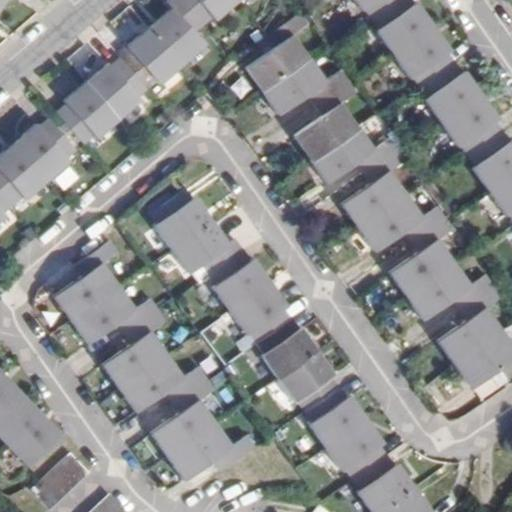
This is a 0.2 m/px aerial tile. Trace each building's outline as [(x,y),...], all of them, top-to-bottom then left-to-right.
[(152,24),(148,27),(180,64),(202,45),(192,34),(201,25),(179,0),(167,0),(165,2),(170,9),(157,20),(160,23),(155,27),(152,24)] [(179,0),(201,25),(211,17),(213,19),(235,0),(234,0),(179,0)] [(353,0),(360,10),(363,8),(371,19),(397,0),(353,0)] [(376,31),(392,55),(432,27),(429,23),(425,25),(422,20),(425,18),(415,3),(412,6),(408,0),(397,0),(371,19),(379,29),(376,31)] [(262,91),(307,59),(290,35),(307,24),(299,12),(265,36),(273,47),(269,50),(272,54),(267,58),(264,54),(245,67),(262,91)] [(119,57),(146,89),(156,80),(158,83),(160,82),(180,64),(148,27),(147,28),(144,31),(147,34),(143,38),(140,35),(127,46),(129,49),(119,57)] [(432,27),(392,55),(408,78),(411,77),(419,87),(453,63),(445,52),(448,51),(438,36),(435,39),(431,34),(435,31),(432,27)] [(136,97),(146,89),(119,57),(109,66),(107,63),(93,75),(96,78),(91,82),(89,79),(85,82),(116,119),(138,100),(136,97)] [(314,105),(348,81),(340,70),(324,82),(308,60),(307,59),(262,91),(278,114),(297,101),(295,97),(300,93),(302,97),(306,94),(314,105)] [(424,100),(440,123),(480,95),(477,91),(473,94),(470,89),(473,86),(463,72),(460,74),(453,63),(419,87),(426,98),(424,100)] [(158,83),(156,80),(146,89),(156,100),(167,90),(160,82),(158,83)] [(310,159),(355,127),(339,104),(355,92),(348,82),(348,81),(314,105),(321,116),(317,118),(320,122),(315,126),(312,122),(293,135),(310,159)] [(94,137),(116,119),(85,82),(81,85),(84,88),(79,93),(76,89),(63,101),(65,103),(55,112),(83,144),(93,136),(94,137)] [(467,155),(500,132),(493,121),(496,119),(486,105),(482,107),(479,102),(483,99),(480,95),(440,123),(457,147),(460,145),(467,155)] [(13,143),(45,180),(48,177),(64,163),(67,161),(65,159),(75,150),(48,118),(37,127),(35,124),(22,136),(25,139),(20,143),(17,140),(13,143)] [(354,163),(362,173),(396,149),(388,139),(371,150),(355,127),(310,159),(326,182),(345,169),(342,165),(347,162),(350,165),(354,163)] [(472,168),(488,192),(511,175),(511,141),(511,140),(508,143),(500,132),(467,155),(475,166),(472,168)] [(23,199),(45,180),(13,143),(10,146),(13,150),(8,154),(5,151),(0,154),(0,192),(11,205),(21,196),(23,199)] [(396,149),(362,173),(369,184),(365,187),(368,191),(363,194),(360,191),(341,204),(358,228),(403,195),(386,172),(403,160),(396,149)] [(74,174),(64,163),(48,177),(58,189),(74,174)] [(511,175),(488,192),(505,215),(507,213),(511,220),(511,175)] [(171,249),(210,221),(207,217),(204,220),(200,215),(204,212),(194,198),(191,200),(184,188),(149,212),(157,224),(154,226),(171,249)] [(1,213),(11,205),(0,192),(0,218),(3,216),(1,213)] [(420,219),(403,195),(358,228),(373,248),(375,251),(393,238),(391,234),(396,230),(398,234),(402,231),(410,242),(443,218),(436,207),(420,219)] [(451,229),(443,218),(410,242),(418,253),(413,255),(416,259),(411,263),(408,259),(390,272),(406,296),(451,264),(435,240),(451,229)] [(200,264),(207,274),(241,251),(234,240),(227,245),(217,231),(213,233),(210,228),(213,225),(210,221),(171,249),(187,273),(188,272),(200,264)] [(373,248),(358,228),(345,236),(360,257),(373,248)] [(71,319),(116,287),(99,264),(116,252),(109,241),(74,264),(82,276),(78,279),(81,283),(76,286),(73,283),(54,296),(71,319)] [(249,261),(241,251),(207,274),(215,285),(212,287),(229,311),(268,283),(266,279),(262,281),(258,276),(262,274),(252,259),(249,261)] [(207,274),(200,264),(188,272),(196,282),(207,274)] [(468,287),(451,264),(406,296),(423,319),(442,306),(439,302),(444,299),(447,302),(451,299),(459,310),(491,287),(484,276),(468,287)] [(271,287),(268,283),(229,311),(245,334),(248,332),(256,343),(290,319),(282,308),(285,306),(275,292),(271,295),(267,290),(271,287)] [(123,334),(156,310),(149,299),(133,311),(116,287),(71,319),(87,343),(106,330),(103,326),(109,322),(115,323),(123,334)] [(491,287),(459,310),(466,321),(462,324),(464,327),(459,331),(457,327),(438,341),(454,364),(499,332),(483,309),(499,297),(491,287)] [(102,364),(119,388),(164,356),(148,332),(164,321),(156,310),(123,334),(130,345),(126,348),(129,351),(123,355),(121,351),(102,364)] [(297,330),(290,319),(256,343),(263,354),(260,356),(278,380),(317,352),(314,348),(310,350),(306,345),(310,342),(300,328),(297,330)] [(511,325),(500,333),(511,349),(511,325)] [(499,332),(454,364),(471,387),(488,375),(498,368),(506,380),(511,375),(511,349),(500,333),(499,332)] [(304,411),(338,388),(330,377),(333,375),(323,361),(320,363),(316,358),(320,356),(317,352),(278,380),(294,403),(296,401),(304,411)] [(163,391),(171,402),(205,378),(197,367),(181,379),(164,356),(119,388),(136,411),(154,398),(152,394),(157,391),(159,394),(163,391)] [(498,368),(488,375),(496,387),(506,380),(498,368)] [(4,377),(0,373),(0,412),(20,394),(8,381),(5,384),(1,380),(4,377)] [(496,387),(488,375),(471,387),(482,403),(499,391),(496,387)] [(151,433),(167,456),(213,424),(196,401),(213,389),(205,378),(171,402),(179,413),(175,416),(177,420),(172,423),(169,420),(151,433)] [(325,448),(365,420),(362,416),(358,418),(354,413),(358,411),(348,396),(345,398),(338,388),(304,411),(311,422),(308,424),(325,448)] [(0,412),(0,438),(6,446),(39,414),(36,411),(33,414),(29,409),(32,406),(20,394),(0,412)] [(43,418),(39,414),(6,446),(26,466),(59,435),(47,423),(44,426),(40,421),(43,418)] [(344,469),(352,480),(386,456),(378,445),(381,443),(371,429),(367,431),(364,426),(367,424),(365,420),(325,448),(342,471),(344,469)] [(213,424),(167,456),(184,480),(203,466),(200,463),(205,459),(208,463),(212,460),(220,471),(254,447),(246,436),(229,448),(213,424)] [(49,509),(88,472),(69,452),(31,489),(49,509)] [(394,467),(386,456),(352,480),(359,491),(357,492),(370,511),(379,511),(413,488),(410,484),(407,487),(403,481),(407,479),(397,465),(394,467)] [(416,492),(413,488),(379,511),(429,511),(430,511),(420,497),(416,500),(412,495),(416,492)] [(125,511),(109,494),(89,511),(125,511)]
